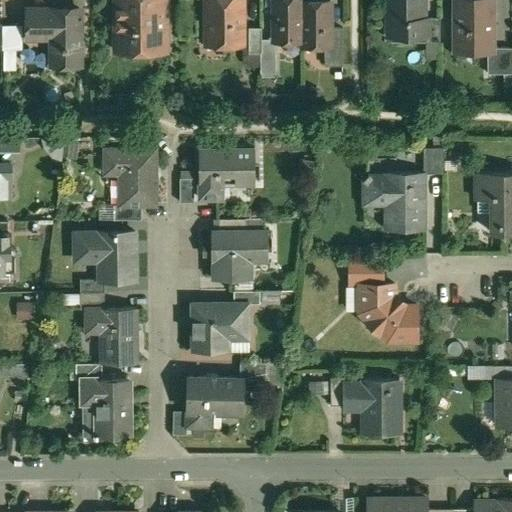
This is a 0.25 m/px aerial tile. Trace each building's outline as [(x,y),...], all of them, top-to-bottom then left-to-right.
[(115,0),(116,30),(121,30),(122,52),(166,51),(166,19),(164,19),(164,1),(165,1),(165,0),(115,0)] [(242,0),(205,0),(206,38),(223,38),(223,44),(242,44),(242,0)] [(301,0),(273,0),(273,40),(273,42),(275,42),(302,41),(302,2),(301,0)] [(423,0),(388,0),(388,19),(395,19),(395,35),(427,35),(428,35),(428,18),(424,18),(423,0)] [(494,0),(453,0),(453,52),(487,52),(494,52),(494,48),(494,0)] [(330,2),(302,2),(302,41),(302,46),(325,46),(330,46),(330,28),(330,2)] [(79,9),(28,9),(28,37),(52,37),(52,64),(80,64),(79,9)] [(440,18),(428,18),(428,35),(427,35),(427,44),(440,44),(440,18)] [(2,25),(2,50),(21,50),(21,25),(2,25)] [(261,28),(248,28),(248,54),(260,54),(261,54),(261,40),(261,28)] [(342,28),(330,28),(330,46),(325,46),(324,66),(342,66),(342,28)] [(273,40),(261,40),(261,54),(260,54),(260,74),(275,74),(275,42),(273,42),(273,40)] [(511,52),(511,48),(494,48),(494,52),(487,52),(487,74),(511,74),(511,52)] [(20,137),(0,137),(0,151),(20,152),(20,137)] [(443,147),(429,147),(428,172),(443,173),(443,147)] [(254,148),(198,149),(199,200),(217,199),(217,185),(255,184),(254,148)] [(155,149),(105,149),(105,168),(120,168),(120,204),(120,205),(141,205),(155,205),(155,149)] [(0,195),(11,195),(11,163),(0,162),(0,195)] [(424,172),(388,172),(388,176),(371,175),(367,172),(362,177),(366,181),(365,203),(387,203),(387,229),(422,228),(422,191),(424,191),(424,172)] [(511,172),(477,173),(477,172),(475,172),(476,199),(491,199),(491,231),(490,231),(490,232),(511,232),(511,172)] [(193,203),(193,179),(179,179),(179,203),(193,203)] [(141,205),(120,205),(120,204),(114,204),(114,220),(141,220),(141,205)] [(246,219),(220,219),(220,232),(246,231),(246,219)] [(8,221),(0,220),(0,233),(8,234),(8,221)] [(135,231),(75,232),(75,254),(99,254),(99,279),(99,280),(104,280),(136,280),(135,231)] [(220,232),(212,232),(212,261),(214,261),(214,279),(250,279),(251,261),(268,261),(268,231),(246,231),(220,232)] [(0,233),(0,263),(10,264),(10,234),(8,234),(0,233)] [(350,284),(360,284),(382,284),(382,259),(350,259),(350,284)] [(99,279),(80,279),(80,292),(104,292),(104,280),(99,280),(99,279)] [(382,284),(360,284),(360,312),(368,320),(367,321),(379,333),(380,332),(388,340),(416,340),(416,306),(406,306),(394,294),(394,284),(382,284)] [(259,291),(234,291),(234,303),(248,303),(248,304),(260,304),(259,291)] [(104,292),(80,292),(80,309),(86,309),(86,308),(104,308),(104,292)] [(34,303),(17,304),(18,321),(35,321),(34,303)] [(234,303),(192,303),(192,351),(228,351),(228,340),(248,340),(248,304),(248,303),(234,303)] [(104,308),(86,308),(86,309),(86,327),(101,327),(101,364),(136,364),(136,308),(104,308)] [(266,363),(240,363),(240,379),(244,379),(244,380),(265,381),(266,363)] [(101,364),(75,364),(75,381),(82,381),(82,380),(102,380),(101,364)] [(511,365),(486,366),(486,379),(497,379),(497,378),(511,377),(511,365)] [(240,379),(188,377),(186,427),(205,428),(205,413),(243,414),(244,380),(244,379),(240,379)] [(345,377),(331,377),(331,405),(344,405),(345,382),(345,377)] [(399,378),(363,377),(363,382),(345,382),(344,405),(344,409),(347,409),(348,406),(364,406),(364,433),(398,433),(397,399),(399,399),(399,378)] [(511,377),(497,378),(497,379),(497,427),(511,427),(511,377)] [(102,380),(82,380),(82,381),(82,403),(96,403),(97,439),(129,438),(129,380),(102,380)] [(511,511),(511,499),(498,500),(498,502),(473,502),(473,510),(473,511),(511,511)] [(427,500),(367,500),(367,511),(427,511),(427,510),(427,500)]
